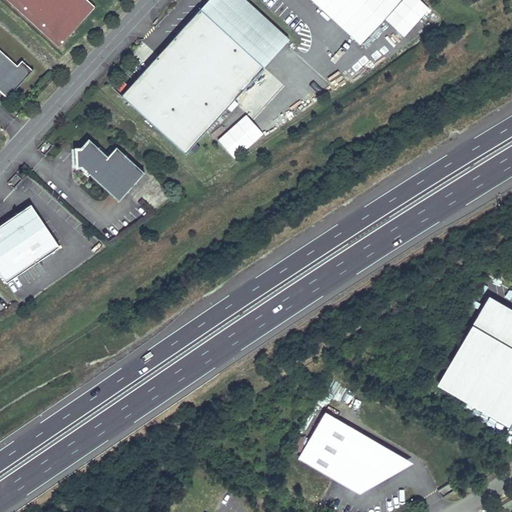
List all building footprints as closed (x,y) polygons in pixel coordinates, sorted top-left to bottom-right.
[(15,0),(4,0),(58,48),(63,42),(15,0)] [(15,0),(63,42),(87,16),(95,7),(87,0),(15,0)] [(245,0),(207,0),(200,8),(262,67),(288,40),(245,0)] [(310,0),(358,44),(399,0),(310,0)] [(403,0),(385,17),(402,36),(429,10),(419,0),(403,0)] [(200,8),(121,95),(185,153),(262,67),(200,8)] [(0,49),(0,91),(7,98),(6,100),(34,70),(33,70),(23,61),(18,66),(0,49)] [(120,78),(113,86),(121,93),(128,84),(120,78)] [(234,159),(263,133),(246,113),(216,139),(234,159)] [(89,140),(81,149),(76,150),(76,168),(82,168),(85,171),(83,173),(87,177),(89,175),(119,202),(145,174),(116,148),(108,157),(89,140)] [(0,274),(6,283),(59,248),(30,205),(0,225),(0,274)] [(511,311),(490,299),(440,383),(508,422),(511,415),(511,311)] [(298,458),(303,455),(326,415),(325,412),(298,458)] [(412,463),(325,412),(326,415),(400,458),(395,467),(364,485),(361,480),(354,485),(303,455),(298,458),(359,494),(412,463)] [(400,458),(326,415),(303,455),(354,485),(361,480),(364,485),(395,467),(400,458)]
